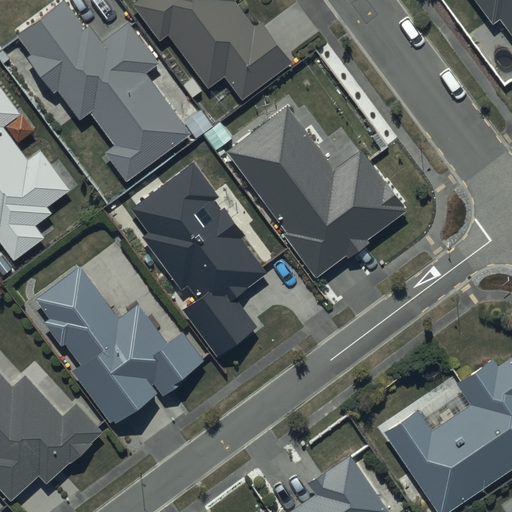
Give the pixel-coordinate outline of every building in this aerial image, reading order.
[(31,46),(26,49),(53,86),(58,83),(79,112),(90,105),(114,138),(104,145),(125,174),(189,128),(194,134),(213,120),(201,104),(183,117),(146,66),(158,57),(129,16),(104,35),(90,16),(83,20),(68,0),(51,0),(16,25),(31,46)] [(133,0),(159,35),(168,29),(207,83),(226,69),(242,93),(292,57),(262,14),(254,19),(239,0),(133,0)] [(511,0),(480,0),(492,16),(500,10),(511,26),(511,0)] [(0,235),(13,253),(43,231),(35,219),(52,206),(48,201),(70,184),(40,143),(27,153),(3,120),(20,107),(0,79),(0,235)] [(287,102),(228,146),(285,223),(281,226),(314,271),(346,248),(348,251),(371,234),(368,230),(406,202),(362,142),(332,164),(287,102)] [(149,226),(142,231),(179,283),(186,278),(194,288),(181,298),(218,348),(257,320),(234,289),(265,266),(241,233),(245,230),(223,200),(219,202),(213,193),(218,190),(193,156),(131,202),(149,226)] [(80,357),(71,363),(111,418),(159,382),(163,388),(187,370),(183,365),(202,351),(182,324),(167,336),(137,296),(117,311),(79,260),(36,291),(49,309),(43,314),(60,338),(64,335),(80,357)] [(417,403),(383,426),(440,510),(511,461),(511,350),(499,359),(493,351),(456,376),(471,399),(431,425),(417,403)] [(0,482),(10,494),(39,468),(46,475),(69,454),(72,457),(95,437),(91,433),(102,423),(77,395),(64,408),(26,367),(12,380),(0,366),(0,482)] [(315,488),(280,511),(378,511),(388,506),(349,449),(307,476),(315,488)]
